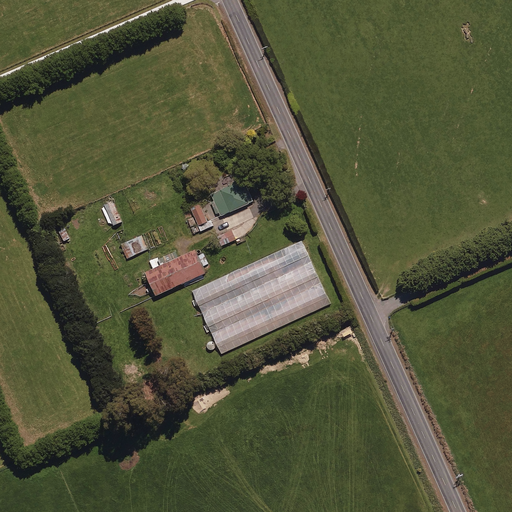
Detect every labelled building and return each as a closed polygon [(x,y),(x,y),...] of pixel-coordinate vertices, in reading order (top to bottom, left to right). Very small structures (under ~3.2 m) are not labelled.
[(181,193),(172,172),(117,196),(126,217),(181,193)] [(246,193),(240,180),(209,193),(219,216),(254,201),(250,191),(246,193)] [(124,222),(113,197),(103,201),(114,226),(124,222)] [(208,219),(200,203),(191,207),(199,223),(208,219)] [(212,219),(193,227),(196,233),(214,225),(212,219)] [(127,238),(123,229),(117,231),(121,241),(127,238)] [(236,238),(233,232),(220,238),(223,244),(236,238)] [(142,234),(121,243),(128,258),(148,250),(142,234)] [(331,303),(302,240),(193,290),(222,353),(331,303)] [(201,259),(196,248),(146,270),(157,293),(206,271),(204,265),(208,263),(206,257),(201,259)] [(218,348),(213,339),(205,343),(209,352),(218,348)]
